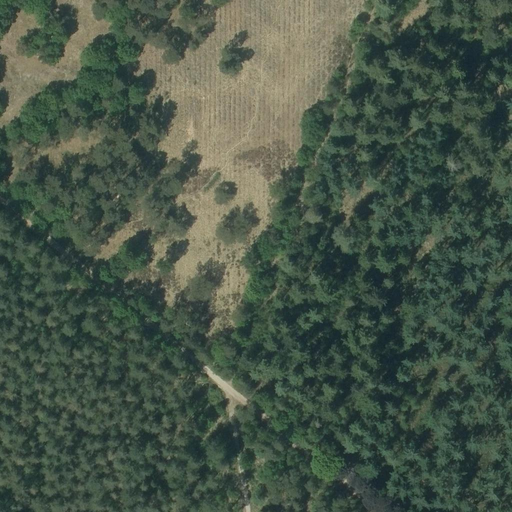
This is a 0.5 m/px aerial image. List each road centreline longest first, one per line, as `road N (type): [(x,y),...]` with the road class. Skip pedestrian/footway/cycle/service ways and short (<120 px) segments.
road 1 (track): [(0,202),(372,511)]
road 2 (track): [(224,390),(243,511)]
